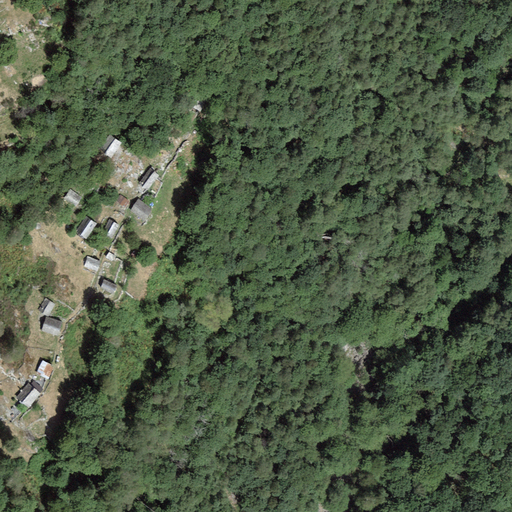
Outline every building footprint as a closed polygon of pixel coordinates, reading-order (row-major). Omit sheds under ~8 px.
[(210,101),(200,92),(189,105),(200,113),(210,101)] [(122,144),(108,134),(96,150),(110,160),(122,144)] [(160,176),(150,169),(139,183),(148,191),(160,176)] [(82,198),(69,190),(63,200),(76,208),(82,198)] [(130,202),(118,195),(111,206),(122,214),(130,202)] [(139,199),(130,211),(144,219),(152,208),(139,199)] [(74,231),(85,239),(97,224),(85,216),(74,231)] [(119,226),(109,220),(101,233),(112,239),(119,226)] [(116,257),(109,252),(105,257),(113,262),(116,257)] [(101,261),(87,257),(84,267),(97,271),(101,261)] [(104,279),(100,288),(113,294),(117,286),(104,279)] [(55,305),(45,298),(37,310),(47,317),(55,305)] [(45,318),(41,331),(59,337),(63,323),(45,318)] [(462,337),(453,336),(453,344),(461,344),(462,337)] [(432,346),(420,340),(414,350),(427,357),(432,346)] [(479,357),(470,346),(460,355),(469,365),(479,357)] [(53,367),(43,361),(37,372),(47,378),(53,367)] [(30,385),(28,383),(16,397),(28,408),(40,394),(39,393),(43,389),(33,381),(30,385)] [(416,449),(404,444),(398,461),(410,465),(416,449)]
